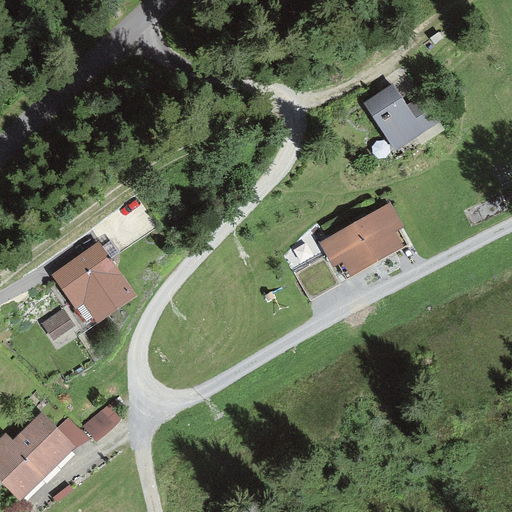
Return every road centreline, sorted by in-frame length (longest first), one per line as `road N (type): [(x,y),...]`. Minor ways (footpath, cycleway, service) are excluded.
road 1 (unclassified): [(131,28),(178,63),(284,91),(299,111),(294,140),(263,189),(152,313),(136,357),(144,390),(172,400),(192,396),(511,221)]
road 2 (track): [(0,281),(183,149),(352,83),(471,0)]
road 3 (unclassified): [(131,28),(0,154)]
road 4 (track): [(144,390),(138,426),(156,511)]
